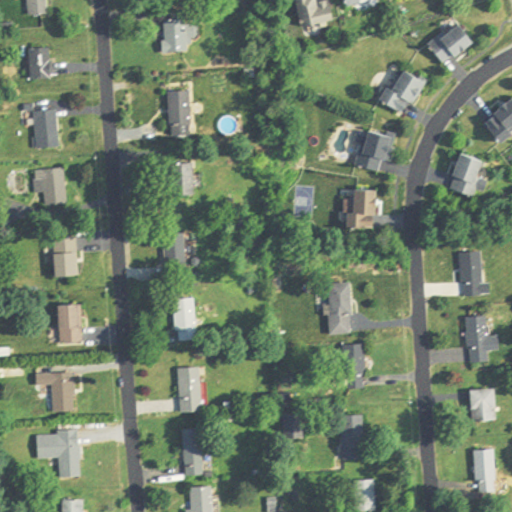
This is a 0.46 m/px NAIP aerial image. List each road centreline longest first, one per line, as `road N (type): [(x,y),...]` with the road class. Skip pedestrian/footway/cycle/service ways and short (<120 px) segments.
road 1 (residential): [(134,511),(98,0)]
road 2 (residential): [(430,511),(414,180),(446,109),(511,55)]
